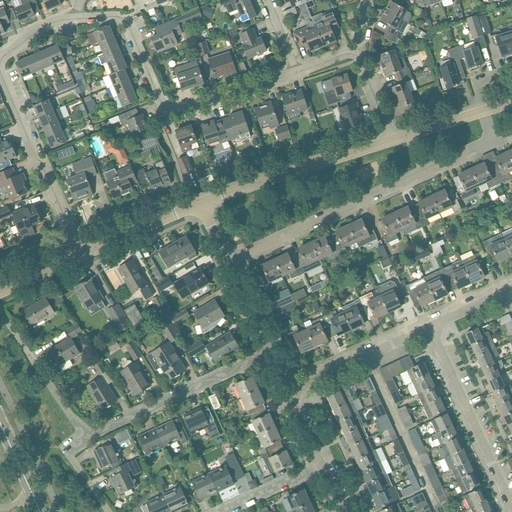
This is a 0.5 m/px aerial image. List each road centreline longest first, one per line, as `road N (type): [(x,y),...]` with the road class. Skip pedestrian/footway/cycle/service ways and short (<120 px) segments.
road 1 (residential): [(227,263),(491,140)]
road 2 (residential): [(70,19),(121,17),(172,112),(296,72)]
road 3 (residential): [(63,448),(268,354)]
road 4 (tertiary): [(199,204),(390,140)]
road 5 (residential): [(80,255),(0,72)]
road 6 (residential): [(511,508),(427,327)]
road 7 (residential): [(285,392),(427,327)]
road 8 (tertiary): [(80,255),(199,204)]
